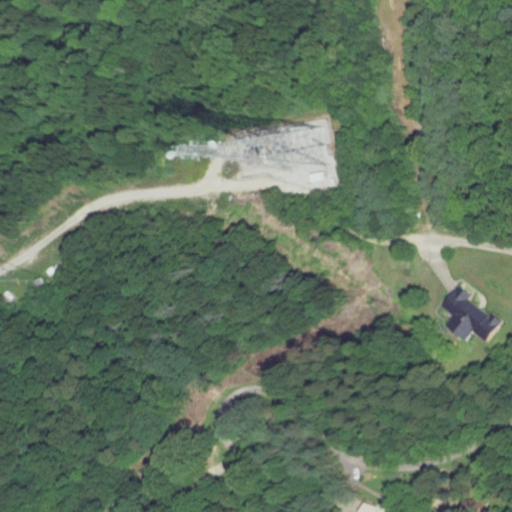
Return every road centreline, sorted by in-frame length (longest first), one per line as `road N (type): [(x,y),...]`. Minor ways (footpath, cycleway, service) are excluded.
road 1 (residential): [(261,511),(227,442),(232,402),(242,395),(267,394),(354,457),(392,468),(436,462),(511,425),(502,252),(413,241)]
road 2 (residential): [(413,241),(374,240),(282,191),(237,187),(112,202),(0,271)]
